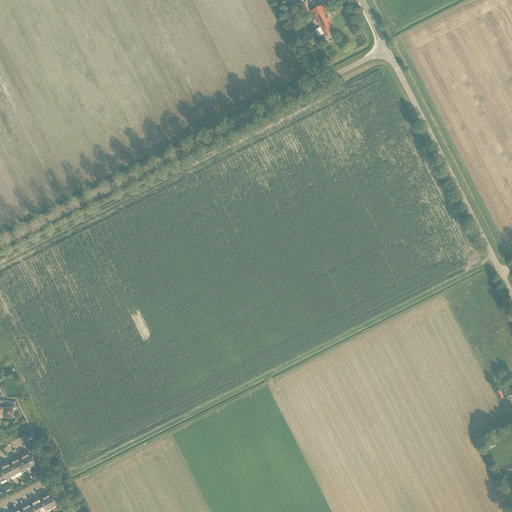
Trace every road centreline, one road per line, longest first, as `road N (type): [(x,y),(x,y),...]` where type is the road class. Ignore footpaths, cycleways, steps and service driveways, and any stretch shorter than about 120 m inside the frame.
road 1 (tertiary): [(0,245),(386,48)]
road 2 (tertiary): [(511,296),(386,48)]
